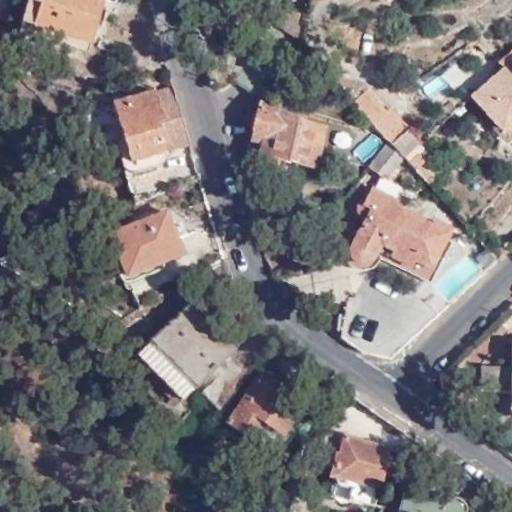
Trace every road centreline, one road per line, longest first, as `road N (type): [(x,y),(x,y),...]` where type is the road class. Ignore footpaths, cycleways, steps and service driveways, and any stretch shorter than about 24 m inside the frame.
road 1 (residential): [(165,0),(256,292),(275,316),(386,401)]
road 2 (residential): [(511,275),(386,401)]
road 3 (residential): [(386,401),(511,477)]
